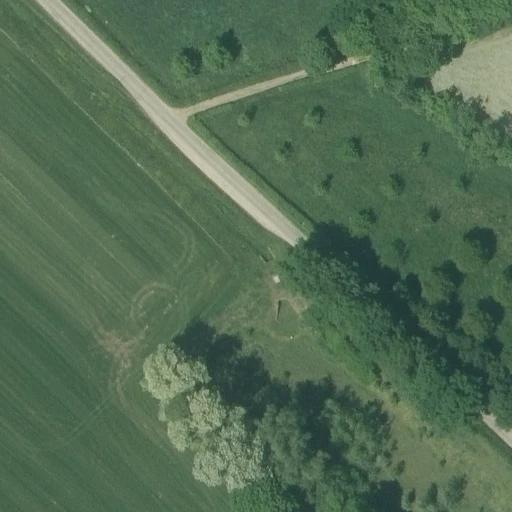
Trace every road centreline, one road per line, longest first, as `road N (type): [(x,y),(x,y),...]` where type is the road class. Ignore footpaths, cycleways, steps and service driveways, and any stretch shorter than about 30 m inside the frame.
road 1 (unclassified): [(166,116),(511,443)]
road 2 (track): [(166,116),(511,12)]
road 3 (unclassified): [(166,116),(49,0)]
